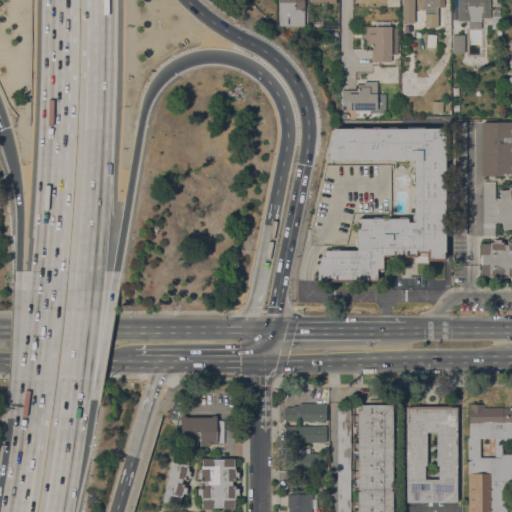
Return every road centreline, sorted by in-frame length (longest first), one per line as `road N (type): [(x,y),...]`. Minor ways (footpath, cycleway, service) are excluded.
road 1 (motorway): [(267,330),(307,119),(293,81),(271,55),(186,0)]
road 2 (motorway): [(115,270),(143,109),(160,75),(183,60),(217,55),(261,74)]
road 3 (motorway): [(59,0),(47,269)]
road 4 (primary): [(259,359),(511,356)]
road 5 (motorway): [(87,271),(98,86)]
road 6 (motorway): [(261,74),(287,121),(269,228)]
road 7 (motorway): [(114,511),(156,358)]
road 8 (residential): [(259,511),(259,359)]
road 9 (motorway): [(2,126),(19,208),(18,268)]
road 10 (motorway): [(71,401),(102,342),(115,270)]
road 11 (primary): [(251,330),(116,330)]
road 12 (motorway): [(18,268),(16,326),(34,399)]
road 13 (motorway): [(71,401),(87,271)]
road 14 (motorway): [(47,269),(34,399)]
